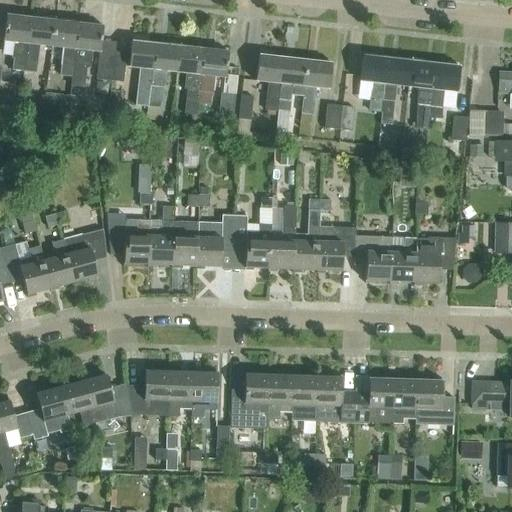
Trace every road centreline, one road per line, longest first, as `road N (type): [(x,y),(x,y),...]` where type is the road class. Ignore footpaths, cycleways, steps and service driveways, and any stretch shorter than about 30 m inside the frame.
road 1 (residential): [(0,343),(141,315),(511,329)]
road 2 (residential): [(511,20),(338,0)]
